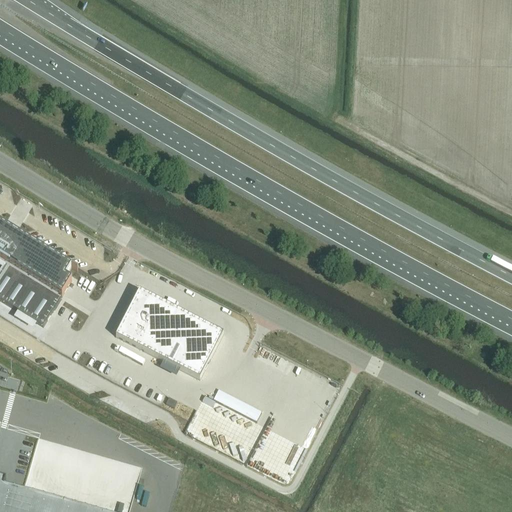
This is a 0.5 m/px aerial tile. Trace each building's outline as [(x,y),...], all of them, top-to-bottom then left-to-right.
[(0,224),(0,302),(43,329),(72,282),(66,279),(71,270),(77,273),(78,273),(0,224)] [(198,323),(191,319),(187,317),(176,312),(139,293),(116,339),(200,382),(224,336),(198,323)] [(205,399),(202,403),(213,409),(215,404),(205,399)] [(169,400),(166,406),(174,410),(177,404),(169,400)] [(395,511),(503,511),(511,496),(511,481),(483,467),(485,462),(441,439),(425,471),(417,467),(410,481),(417,485),(405,507),(397,503),(393,511),(395,511)] [(0,511),(64,511),(5,495),(7,488),(0,486),(0,511)]
